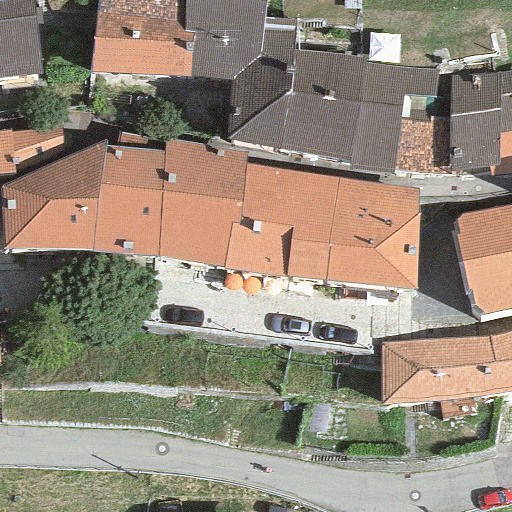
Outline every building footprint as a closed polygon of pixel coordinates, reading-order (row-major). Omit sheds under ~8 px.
[(0,0),(0,77),(41,73),(32,0),(0,0)] [(183,0),(95,0),(88,72),(190,76),(192,31),(184,31),(183,0)] [(264,0),(183,0),(184,31),(192,31),(190,76),(231,80),(261,52),(263,19),(264,0)] [(434,98),(435,70),(363,63),(364,59),(293,50),(295,19),(263,19),(261,52),(231,80),(226,140),(348,164),(347,168),(392,175),(393,170),(399,120),(401,95),(434,98)] [(511,71),(499,73),(449,76),(447,119),(449,172),(489,166),(498,165),(500,130),(511,131),(511,104),(510,97),(511,96),(511,71)] [(427,124),(399,120),(393,170),(449,176),(449,172),(447,119),(427,118),(427,124)] [(0,171),(15,168),(62,148),(61,127),(10,130),(0,131),(0,171)] [(511,131),(500,130),(498,165),(489,166),(491,179),(511,174),(511,131)] [(164,139),(164,152),(156,257),(222,266),(230,222),(239,224),(245,163),(246,154),(164,139)] [(104,148),(105,141),(1,187),(4,248),(90,251),(104,148)] [(90,251),(156,257),(164,152),(104,148),(90,251)] [(222,270),(276,277),(289,172),(245,163),(239,224),(230,222),(222,266),(222,270)] [(276,277),(323,281),(338,179),(289,172),(276,277)] [(323,281),(370,285),(381,185),(338,179),(323,281)] [(417,190),(381,185),(370,285),(415,288),(417,190)] [(511,206),(455,217),(459,263),(472,304),(485,314),(511,308),(511,206)] [(381,345),(380,404),(511,390),(511,332),(485,339),(381,345)]
